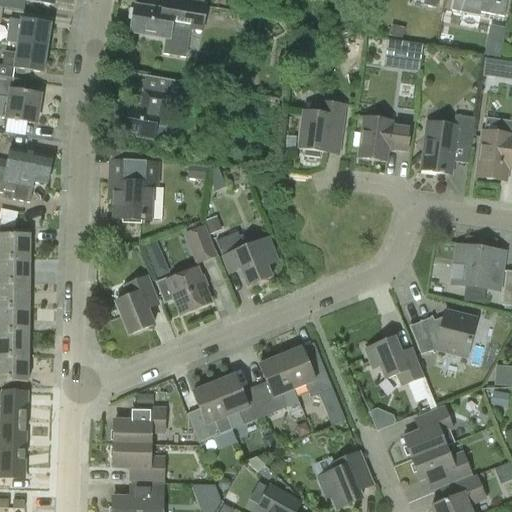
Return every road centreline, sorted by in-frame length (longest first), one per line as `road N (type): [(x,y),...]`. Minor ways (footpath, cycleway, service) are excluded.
road 1 (residential): [(416,226),(417,244),(403,266),(310,314),(69,399)]
road 2 (residential): [(69,399),(75,216),(98,0)]
